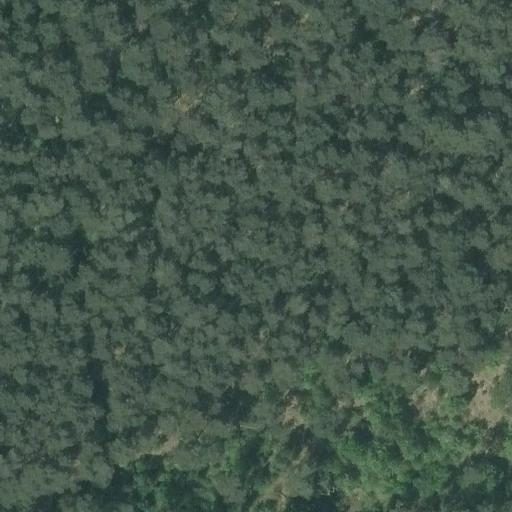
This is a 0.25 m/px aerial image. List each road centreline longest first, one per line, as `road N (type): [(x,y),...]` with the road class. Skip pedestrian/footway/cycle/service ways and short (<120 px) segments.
road 1 (track): [(35,0),(128,511)]
road 2 (track): [(109,415),(258,384)]
